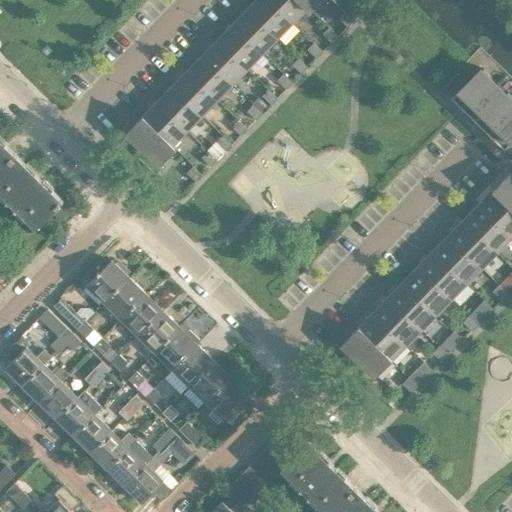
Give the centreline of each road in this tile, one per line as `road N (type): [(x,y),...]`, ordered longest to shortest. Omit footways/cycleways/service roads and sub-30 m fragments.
road 1 (unclassified): [(304,384),(125,203)]
road 2 (unclassified): [(59,141),(198,0)]
road 3 (unclassified): [(442,511),(304,384)]
road 4 (unclassified): [(169,511),(304,384)]
road 5 (unclassified): [(0,329),(125,203)]
road 6 (unclassified): [(105,511),(0,407)]
